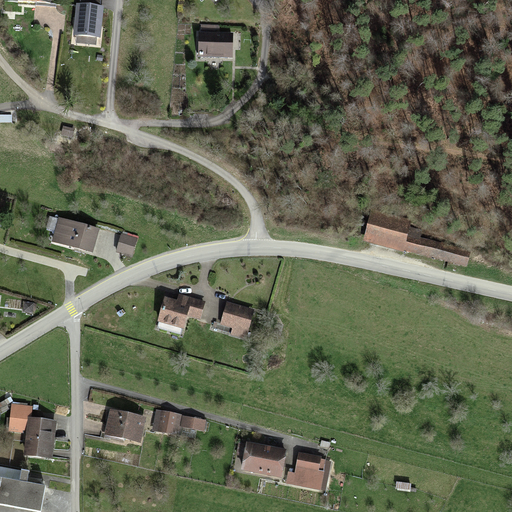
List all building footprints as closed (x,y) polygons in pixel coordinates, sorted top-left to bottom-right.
[(81,0),(76,44),(96,46),(100,0),(81,0)] [(216,27),(199,27),(199,56),(228,56),(228,36),(216,36),(216,27)] [(9,115),(0,114),(0,122),(9,122),(9,115)] [(367,210),(360,239),(465,265),(468,253),(417,240),(419,234),(402,230),(404,219),(367,210)] [(94,231),(56,220),(50,243),(87,254),(94,231)] [(133,240),(119,236),(115,250),(129,254),(133,240)] [(158,322),(182,328),(186,314),(199,317),(203,302),(179,295),(178,301),(165,297),(158,322)] [(227,302),(221,323),(234,327),(232,334),(240,336),(242,330),(249,332),(255,309),(227,302)] [(28,408),(7,407),(6,431),(23,432),(21,455),(47,457),(50,422),(27,420),(28,408)] [(179,417),(153,411),(149,431),(175,436),(179,417)] [(142,419),(108,412),(102,438),(136,445),(142,419)] [(181,426),(204,431),(206,422),(183,417),(181,426)] [(283,451),(243,444),(238,471),(277,479),(283,451)] [(322,460),(296,454),(292,468),(318,475),(322,460)] [(0,505),(36,511),(40,488),(22,485),(23,476),(15,474),(13,483),(0,481),(0,505)]
